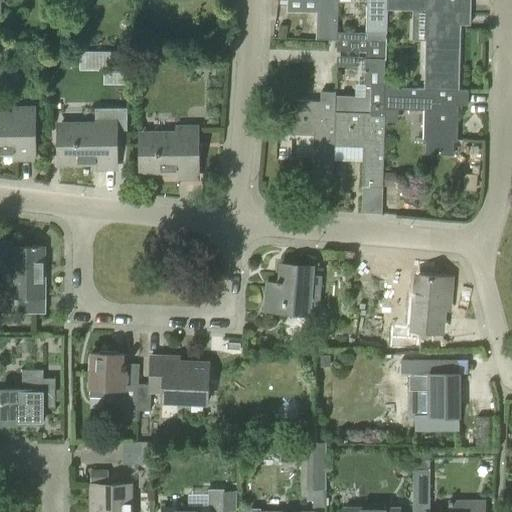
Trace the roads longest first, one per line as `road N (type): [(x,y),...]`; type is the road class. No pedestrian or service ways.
road 1 (residential): [(77,205),(77,289),(85,313),(222,316),(236,216)]
road 2 (residential): [(236,216),(473,243)]
road 3 (residential): [(248,0),(236,216)]
road 4 (residential): [(473,243),(494,206),(511,79)]
road 5 (residential): [(236,216),(77,205)]
road 6 (residential): [(511,379),(473,243)]
